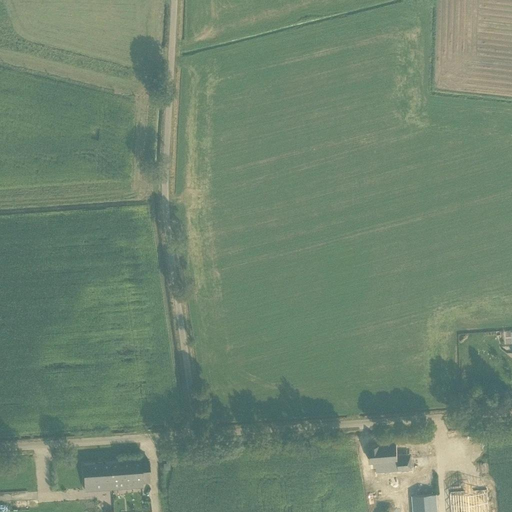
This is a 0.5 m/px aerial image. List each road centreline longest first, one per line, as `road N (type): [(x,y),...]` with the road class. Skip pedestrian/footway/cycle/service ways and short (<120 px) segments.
road 1 (unclassified): [(194,434),(164,210),(173,0)]
road 2 (unclassified): [(194,434),(511,413)]
road 3 (unclassified): [(0,449),(194,434)]
